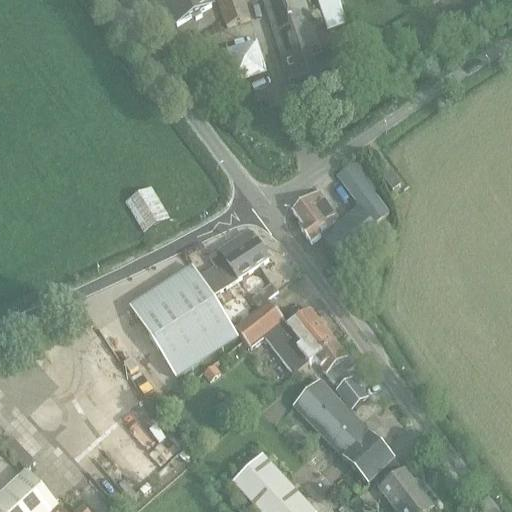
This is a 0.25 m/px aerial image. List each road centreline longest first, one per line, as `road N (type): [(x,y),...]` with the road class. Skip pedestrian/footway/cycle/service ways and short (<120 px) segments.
road 1 (tertiary): [(493,511),(265,206)]
road 2 (unclassified): [(0,331),(265,206)]
road 3 (unclassified): [(265,206),(511,54)]
road 4 (tertiary): [(265,206),(111,0)]
